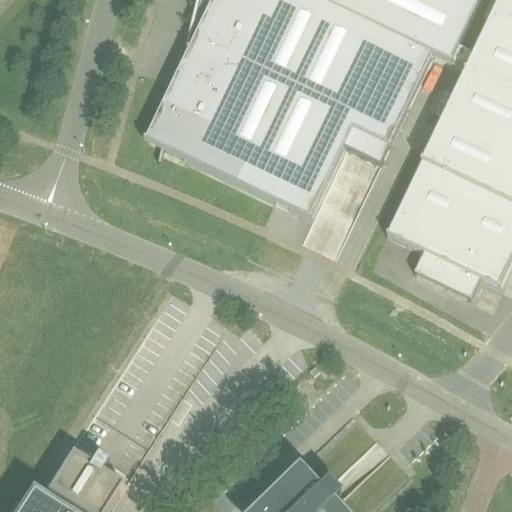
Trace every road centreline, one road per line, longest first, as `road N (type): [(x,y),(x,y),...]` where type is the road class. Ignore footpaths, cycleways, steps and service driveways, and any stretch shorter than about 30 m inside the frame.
road 1 (unclassified): [(506,436),(302,324),(47,215)]
road 2 (unclassified): [(47,215),(108,0)]
